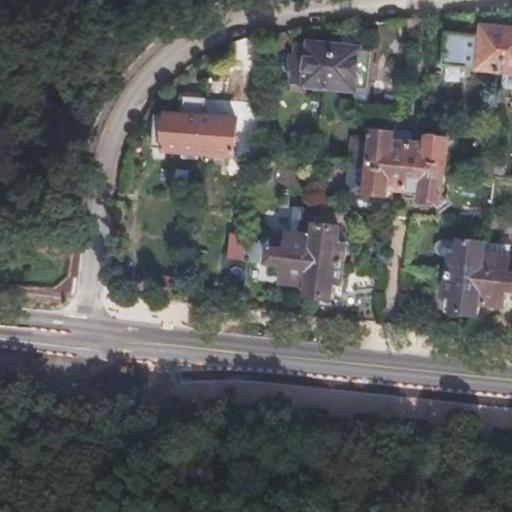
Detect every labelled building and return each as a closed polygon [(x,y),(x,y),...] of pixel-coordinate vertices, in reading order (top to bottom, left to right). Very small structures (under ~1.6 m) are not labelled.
[(469,66),(506,69),(509,31),(474,28),(469,66)] [(429,32),(427,58),(439,60),(441,33),(429,32)] [(330,86),(334,47),(298,43),(294,83),(330,86)] [(374,52),(334,47),(330,86),(370,90),(374,52)] [(207,114),(208,96),(185,94),(183,113),(156,110),(153,144),(204,148),(207,114)] [(241,116),(207,114),(204,148),(203,154),(238,157),(241,116)] [(326,128),(324,157),(341,159),(343,139),(326,128)] [(373,133),(370,162),(408,166),(410,145),(392,144),(393,135),(373,133)] [(410,145),(408,166),(444,169),(447,139),(427,137),(426,147),(410,145)] [(388,182),(406,184),(408,166),(370,162),(367,191),(386,193),(388,182)] [(408,166),(406,184),(423,186),(422,197),(441,198),(444,169),(408,166)] [(317,223),(318,213),(290,210),(285,252),(266,250),(264,268),(282,270),(280,287),(310,290),(314,259),(317,223)] [(340,225),(317,223),(314,259),(353,263),(355,244),(338,242),(340,225)] [(249,260),(251,234),(233,233),(231,259),(249,260)] [(447,254),(445,272),(485,276),(487,254),(488,241),(466,239),(464,256),(447,254)] [(511,256),(487,254),(485,276),(483,290),(509,293),(510,289),(511,289),(511,256)] [(353,263),(314,259),(310,290),(310,293),(333,295),(335,278),(350,280),(353,263)] [(485,276),(445,272),(443,291),(460,293),(458,311),(481,313),(483,290),(485,276)] [(396,293),(393,325),(420,328),(423,293),(396,289),(396,293)] [(378,291),(375,323),(393,325),(396,293),(378,291)]
